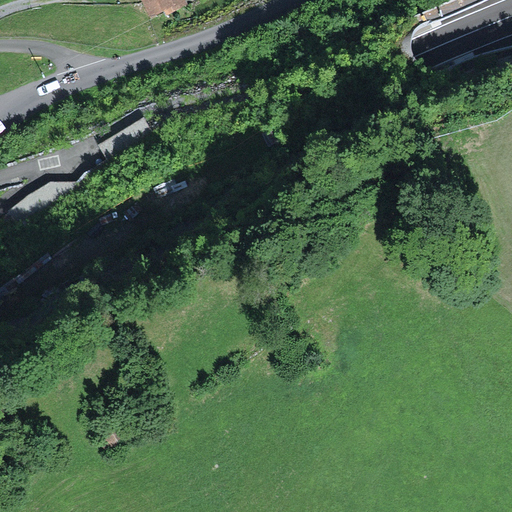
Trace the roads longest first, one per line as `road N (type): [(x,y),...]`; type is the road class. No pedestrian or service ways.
road 1 (trunk): [(511,15),(301,108),(186,170),(0,289)]
road 2 (unclassified): [(0,125),(80,78),(226,34),(291,0)]
